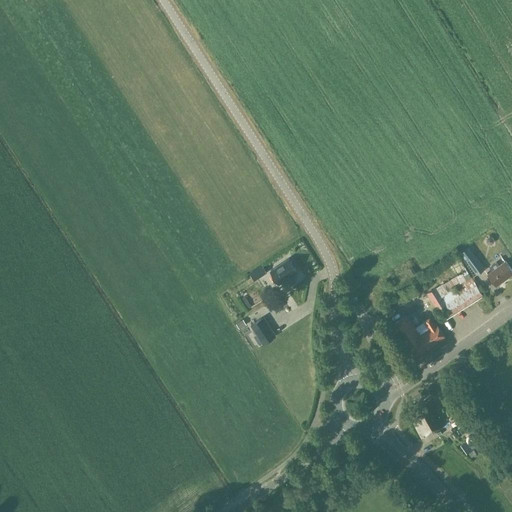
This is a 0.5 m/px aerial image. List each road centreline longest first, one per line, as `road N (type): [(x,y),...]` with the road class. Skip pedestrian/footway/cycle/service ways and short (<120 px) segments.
road 1 (tertiary): [(351,382),(334,331),(329,262),(162,0)]
road 2 (tertiary): [(383,394),(511,311)]
road 3 (unclassified): [(235,511),(342,426)]
